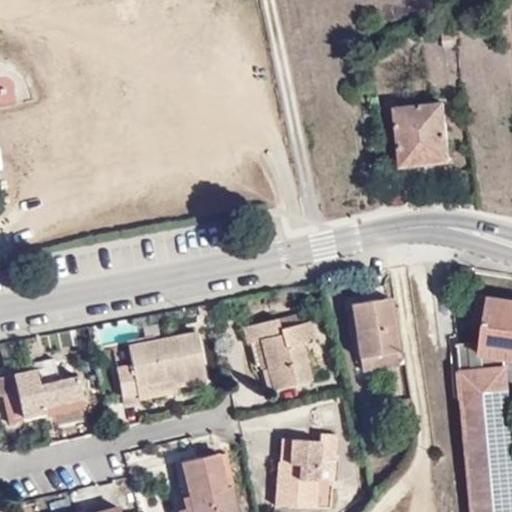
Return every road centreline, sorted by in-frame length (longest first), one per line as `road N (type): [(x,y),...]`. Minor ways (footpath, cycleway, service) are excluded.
road 1 (tertiary): [(0,305),(399,226),(511,242)]
road 2 (residential): [(0,469),(220,419)]
